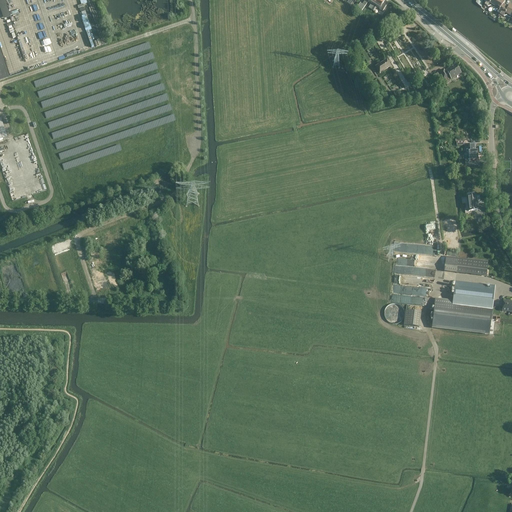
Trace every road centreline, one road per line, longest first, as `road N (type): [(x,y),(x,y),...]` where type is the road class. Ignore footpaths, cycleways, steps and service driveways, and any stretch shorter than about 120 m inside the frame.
road 1 (track): [(411,511),(436,348),(428,328),(434,285),(439,278),(511,290)]
road 2 (unclassified): [(511,248),(497,209),(492,155),(491,114),(501,93)]
